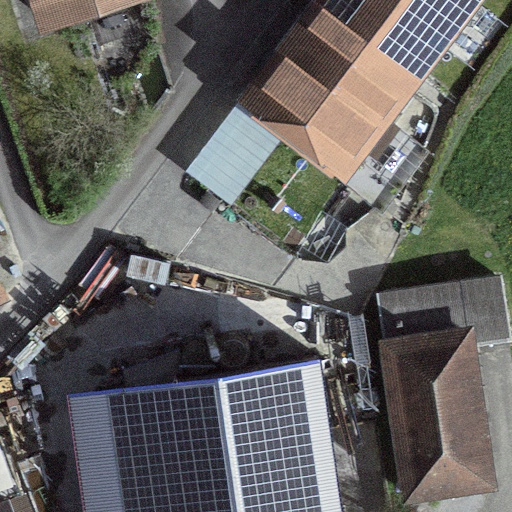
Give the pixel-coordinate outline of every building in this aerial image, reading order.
[(41,0),(47,18),(100,0),(41,0)] [(340,153),(409,61),(327,0),(317,0),(252,87),(340,153)] [(327,0),(409,61),(455,0),(327,0)] [(464,286),(380,297),(404,489),(489,478),(464,286)] [(324,511),(305,366),(64,400),(80,511),(324,511)] [(0,511),(9,511),(4,497),(0,498),(0,511)]
